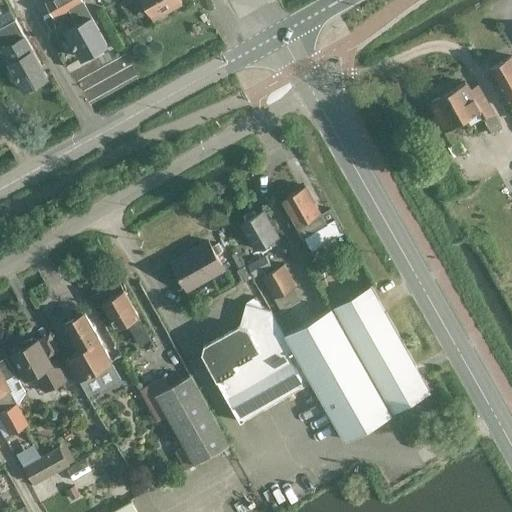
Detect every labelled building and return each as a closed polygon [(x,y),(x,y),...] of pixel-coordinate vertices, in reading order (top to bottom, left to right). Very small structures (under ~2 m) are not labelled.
[(56,18),(84,0),(45,0),(56,18)] [(143,0),(152,14),(166,6),(168,10),(182,2),(181,0),(143,0)] [(80,21),(66,28),(83,57),(108,43),(85,2),(72,9),(80,21)] [(0,39),(0,34),(15,26),(9,15),(0,19),(0,48),(4,47),(0,39)] [(9,60),(25,89),(49,76),(33,47),(28,39),(13,47),(18,55),(9,60)] [(511,55),(490,67),(511,105),(511,55)] [(466,81),(449,91),(466,119),(478,112),(482,119),(483,119),(492,134),(502,128),(476,83),(470,87),(466,81)] [(439,114),(432,118),(447,145),(448,146),(457,140),(450,128),(466,119),(449,91),(432,101),(439,114)] [(305,235),(335,217),(332,211),(324,216),(307,185),(284,198),(305,235)] [(256,250),(279,237),(264,209),(241,222),(256,250)] [(188,291),(225,269),(209,240),(172,261),(188,291)] [(265,254),(247,264),(255,276),(272,266),(265,254)] [(274,298),(294,287),(297,286),(285,263),(262,276),(274,298)] [(245,265),(237,269),(244,281),(252,277),(245,265)] [(394,411),(431,390),(371,284),(334,305),(394,411)] [(124,288),(102,301),(118,329),(130,322),(137,334),(146,328),(139,316),(124,288)] [(21,306),(36,329),(48,321),(33,298),(21,306)] [(312,380),(285,333),(271,308),(246,302),(240,324),(239,324),(236,332),(227,330),(225,338),(216,336),(214,345),(205,343),(201,359),(207,361),(241,420),(312,380)] [(332,306),(285,333),(312,380),(346,439),(392,413),(332,306)] [(85,311),(65,322),(80,349),(68,356),(89,393),(121,375),(85,311)] [(11,353),(25,381),(35,375),(45,391),(67,380),(56,360),(53,362),(39,338),(37,339),(31,337),(23,342),(22,347),(11,353)] [(0,359),(0,417),(10,434),(29,424),(10,391),(12,390),(7,379),(15,375),(6,357),(0,359)] [(230,443),(191,373),(155,394),(194,463),(230,443)] [(26,465),(35,482),(71,463),(62,445),(26,465)]
